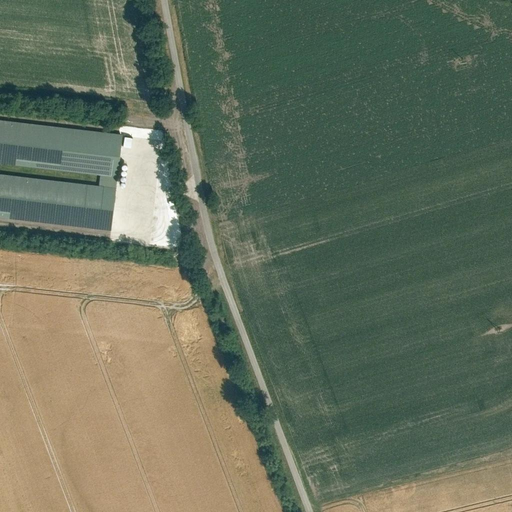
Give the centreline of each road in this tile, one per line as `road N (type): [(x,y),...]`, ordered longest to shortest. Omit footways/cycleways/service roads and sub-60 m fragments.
road 1 (unclassified): [(161,0),(204,226),(309,511)]
road 2 (track): [(0,223),(126,236),(147,197),(197,194)]
